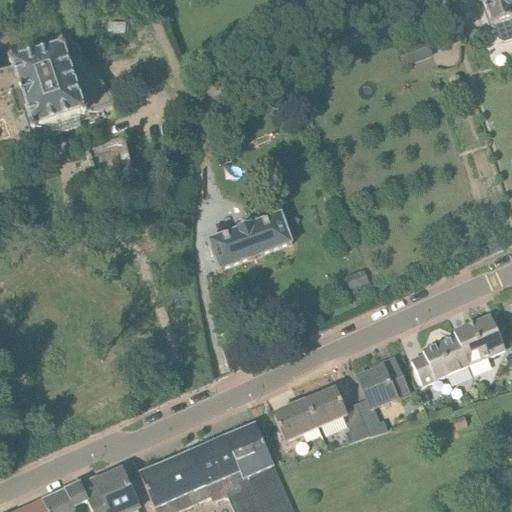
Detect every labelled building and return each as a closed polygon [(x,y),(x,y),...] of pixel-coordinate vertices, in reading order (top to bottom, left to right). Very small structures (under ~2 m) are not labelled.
[(511,0),(478,0),(480,2),(484,1),(492,28),(495,27),(499,41),(504,44),(511,41),(511,0)] [(45,140),(81,128),(78,120),(109,110),(110,110),(112,109),(115,105),(115,101),(77,50),(71,47),(66,46),(61,46),(57,49),(54,52),(51,57),(16,69),(15,68),(14,67),(13,67),(12,68),(11,68),(10,70),(9,71),(10,73),(0,75),(0,98),(11,94),(18,116),(28,112),(35,134),(43,132),(45,140)] [(131,157),(94,159),(96,189),(132,187),(131,157)] [(156,211),(173,211),(173,191),(156,191),(156,211)] [(259,258),(293,245),(282,215),(252,226),(252,225),(238,230),(238,232),(208,243),(219,273),(253,260),(259,258)] [(366,271),(365,271),(345,279),(349,292),(370,285),(371,285),(366,271)] [(456,340),(455,340),(468,369),(506,352),(491,319),(477,325),(471,323),(468,329),(454,335),(456,340)] [(232,370),(243,365),(235,336),(224,339),(232,370)] [(444,345),(423,354),(425,358),(412,364),(423,389),(468,369),(455,340),(452,341),(446,339),(444,345)] [(375,413),(409,399),(394,362),(381,367),(383,372),(358,381),(366,403),(356,407),(370,439),(387,432),(384,424),(380,425),(375,413)] [(418,393),(422,404),(428,401),(424,390),(418,393)] [(337,391),(306,405),(318,432),(347,420),(357,443),(370,439),(356,407),(345,411),(337,391)] [(318,432),(306,405),(274,419),(286,446),(318,432)] [(452,421),(456,432),(467,428),(463,418),(452,421)] [(293,511),(256,427),(140,478),(155,511),(183,511),(211,500),(213,505),(227,498),(233,511),(293,511)] [(137,511),(139,511),(122,473),(96,485),(94,481),(79,488),(89,506),(88,506),(91,511),(137,511)] [(89,506),(79,488),(40,506),(42,511),(75,511),(88,506),(89,506)]
